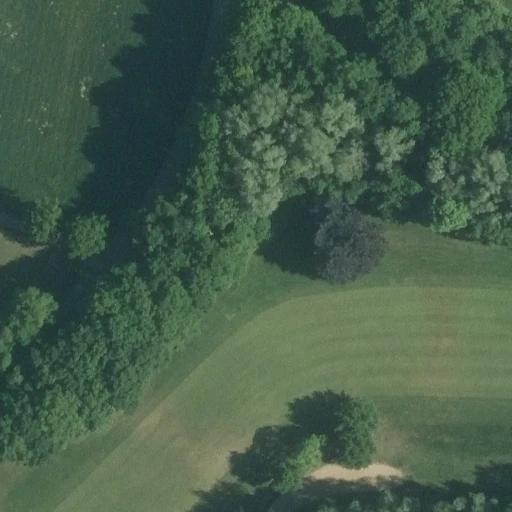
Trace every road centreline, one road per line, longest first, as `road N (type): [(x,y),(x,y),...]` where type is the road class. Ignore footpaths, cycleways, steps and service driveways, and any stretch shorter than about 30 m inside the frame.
road 1 (unclassified): [(109,257),(146,209),(188,127),(220,0)]
road 2 (unclassified): [(511,137),(446,114),(396,84),(310,9),(288,0)]
road 3 (unclassified): [(0,364),(109,257)]
